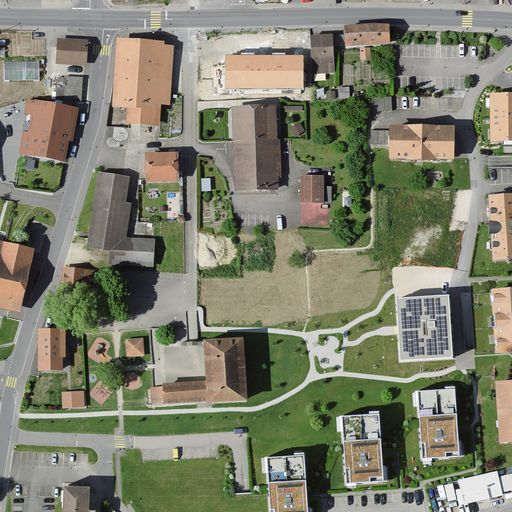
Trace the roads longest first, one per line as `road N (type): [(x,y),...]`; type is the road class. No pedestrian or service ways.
road 1 (residential): [(31,321),(180,318),(179,299),(189,298),(187,18)]
road 2 (residential): [(511,45),(471,94),(467,111),(479,203),(463,279),(397,283)]
road 3 (unclassified): [(101,18),(91,128),(31,321)]
road 4 (residential): [(4,434),(239,438),(243,493)]
road 5 (secondary): [(244,18),(484,17)]
